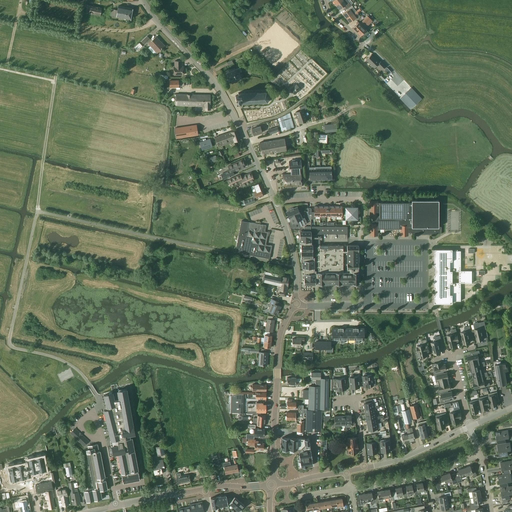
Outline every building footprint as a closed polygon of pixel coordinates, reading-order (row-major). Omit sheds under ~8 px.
[(342,0),(343,0),(336,5),(339,9),(342,7),(344,9),(350,5),(346,0),(342,0)] [(90,6),(86,5),(85,13),(89,14),(92,15),(97,15),(100,16),(100,15),(101,13),(101,8),(102,8),(91,6),(90,6)] [(116,17),(130,20),(133,9),(118,6),(116,17)] [(353,7),(343,14),(346,18),(353,13),(355,12),(356,11),(353,7)] [(353,13),(346,18),(350,23),(356,18),(357,19),(359,16),(360,15),(358,13),(361,11),(359,8),(358,10),(357,10),(356,11),(355,12),(353,13)] [(352,28),(356,32),(369,18),(367,16),(360,24),(358,22),(352,28)] [(369,18),(356,32),(360,36),(367,28),(368,28),(368,27),(368,26),(367,25),(372,20),(369,18)] [(144,45),(150,39),(147,36),(141,41),(144,45)] [(157,53),(164,46),(156,37),(148,44),(157,53)] [(366,60),(374,68),(377,65),(382,70),(386,67),(380,61),(379,63),(371,54),(366,60)] [(314,85),(326,72),(312,59),(300,72),(307,79),(314,85)] [(181,61),(174,61),(175,67),(173,67),(173,75),(183,75),(183,67),(181,67),(181,61)] [(240,68),(237,69),(237,68),(227,73),(232,83),(241,79),(239,73),(242,72),(240,68)] [(295,94),(300,89),(296,85),(291,90),(295,94)] [(400,98),(410,109),(422,99),(411,87),(400,98)] [(235,96),(235,97),(236,102),(239,101),(239,104),(266,102),(269,99),(269,95),(266,92),(238,94),(239,96),(236,96),(235,96)] [(175,106),(193,106),(193,101),(197,101),(197,98),(193,98),(193,94),(176,94),(175,106)] [(193,101),(193,106),(204,106),(204,109),(210,110),(210,95),(193,94),(193,98),(197,98),(197,101),(193,101)] [(306,105),(300,107),(301,110),(296,112),(299,123),(307,121),(303,110),(307,109),(306,105)] [(281,131),(294,128),(291,118),(279,122),(281,131)] [(265,128),(263,124),(259,126),(252,129),(254,135),(262,133),(261,129),(265,128)] [(175,128),(176,138),(198,135),(196,125),(175,128)] [(218,147),(240,140),(237,130),(230,132),(215,137),(218,147)] [(286,150),(285,146),(292,144),(291,137),(284,138),(266,141),(268,154),(286,150)] [(210,139),(203,141),(199,143),(202,151),(213,147),(210,139)] [(268,154),(266,141),(259,143),(261,155),(268,154)] [(215,155),(209,158),(211,163),(218,161),(215,155)] [(221,174),(223,179),(223,180),(234,175),(233,172),(245,166),(242,159),(228,166),(230,170),(222,173),(221,174)] [(297,168),(297,171),(299,171),(299,167),(300,167),(300,162),(287,163),(287,168),(297,168)] [(227,180),(229,184),(230,187),(239,183),(241,186),(254,180),(251,173),(241,177),(240,174),(227,180)] [(302,186),(301,173),(283,175),(283,188),(302,186)] [(254,192),(251,193),(253,198),(254,198),(256,198),(263,195),(264,195),(262,191),(261,190),(258,183),(253,186),(255,191),(254,192)] [(417,200),(411,200),(411,202),(379,202),(379,203),(378,203),(378,201),(370,201),(370,218),(372,218),(372,223),(370,223),(370,234),(378,234),(378,229),(383,229),(400,229),(400,233),(400,234),(408,234),(408,233),(410,233),(411,233),(411,234),(441,234),(441,227),(438,227),(438,200),(433,200),(433,196),(417,196),(417,200)] [(320,216),(320,206),(314,206),(314,212),(311,212),(311,215),(311,219),(314,219),(314,216),(319,216),(320,216)] [(345,214),(345,208),(342,208),(342,206),(336,206),(336,216),(342,216),(342,214),(345,214)] [(286,212),(289,218),(302,212),(301,210),(299,211),(297,207),(293,209),(293,208),(289,209),(290,210),(286,212)] [(346,208),(346,219),(357,219),(357,208),(346,208)] [(302,212),(289,218),(290,221),(291,220),(292,223),(298,220),(301,226),(307,224),(302,212)] [(260,224),(248,222),(241,221),(235,252),(269,259),(272,246),(265,245),(267,235),(268,232),(265,232),(266,225),(260,224)] [(304,284),(307,284),(315,284),(315,283),(317,283),(318,283),(318,284),(358,284),(358,272),(358,270),(358,268),(358,245),(347,245),(347,273),(348,273),(348,274),(343,274),(343,245),(318,245),(318,273),(315,273),(315,271),(314,271),(314,258),(312,258),(312,244),(311,244),(311,234),(344,234),(344,239),(347,239),(347,234),(347,227),(311,227),(311,231),(299,231),(299,242),(301,242),(301,264),(303,264),(303,268),(304,268),(304,271),(303,271),(304,271),(304,284)] [(455,251),(453,251),(453,249),(438,249),(437,249),(434,249),(434,266),(435,266),(435,270),(435,274),(434,274),(434,287),(435,287),(435,288),(435,292),(435,294),(434,294),(434,303),(441,303),(443,303),(453,303),(453,301),(461,301),(461,283),(472,283),(472,282),(472,276),(472,272),(472,271),(461,271),(461,269),(461,265),(461,251),(458,251),(458,250),(455,250),(455,251)] [(263,281),(279,285),(281,275),(265,271),(263,281)] [(281,275),(279,285),(278,290),(287,291),(288,276),(281,275)] [(277,315),(280,306),(277,305),(278,302),(271,299),(268,305),(271,306),(268,311),(277,315)] [(267,319),(265,330),(272,332),(274,320),(267,319)] [(487,332),(484,322),(478,323),(478,322),(474,323),(473,325),(475,329),(474,329),(477,341),(484,339),(482,333),(487,332)] [(472,336),(470,326),(464,327),(465,332),(461,333),(464,344),(470,343),(469,337),(472,336)] [(348,328),(340,328),(340,339),(340,343),(348,343),(348,339),(348,328)] [(447,336),(450,347),(456,346),(456,342),(459,342),(456,331),(451,333),(452,335),(447,336)] [(440,336),(435,337),(436,342),(431,343),(434,354),(441,353),(439,347),(442,346),(440,336)] [(304,338),(296,337),(296,338),(292,338),(292,346),(300,346),(301,341),(304,341),(304,338)] [(418,347),(417,347),(418,352),(419,352),(420,358),(427,356),(426,353),(429,352),(429,349),(426,339),(421,340),(422,345),(418,346),(418,347)] [(478,356),(480,355),(479,350),(470,353),(471,356),(467,356),(468,362),(469,362),(481,359),(479,359),(478,356)] [(268,353),(266,353),(259,352),(258,365),(267,366),(267,361),(268,353)] [(432,364),(434,373),(446,370),(445,364),(442,365),(441,362),(432,364)] [(495,365),(499,385),(507,384),(505,371),(508,371),(507,363),(495,365)] [(483,370),(483,366),(485,366),(485,364),(470,367),(471,372),(483,370)] [(446,370),(434,373),(436,381),(448,378),(447,373),(444,373),(443,371),(446,370)] [(471,372),(473,378),(487,374),(487,372),(484,373),(483,370),(471,372)] [(320,378),(320,373),(311,372),(311,379),(316,380),(316,386),(309,386),(309,390),(303,390),(303,399),(309,399),(308,409),(328,410),(329,378),(320,378)] [(363,376),(362,376),(363,387),(376,386),(375,379),(372,380),(371,375),(367,375),(367,374),(366,374),(365,374),(364,374),(363,375),(363,376)] [(473,383),(484,380),(483,380),(482,377),(487,376),(487,374),(473,378),(474,383),(473,383)] [(349,378),(350,389),(359,388),(358,377),(354,377),(354,376),(353,375),(352,375),(351,376),(350,376),(350,377),(349,378)] [(331,379),(331,390),(337,389),(337,390),(346,389),(345,378),(336,379),(331,379)] [(448,378),(436,381),(437,385),(435,385),(435,387),(439,386),(450,383),(449,383),(448,378)] [(451,389),(450,383),(439,386),(440,389),(438,390),(439,395),(441,394),(452,392),(448,392),(447,390),(451,389)] [(108,409),(104,410),(109,430),(110,435),(112,440),(113,446),(112,446),(112,447),(112,448),(113,450),(113,454),(118,453),(118,454),(121,474),(122,474),(122,476),(123,483),(140,480),(138,472),(138,471),(132,438),(130,438),(129,435),(135,434),(134,433),(132,433),(132,431),(134,430),(133,426),(131,426),(131,423),(132,423),(131,418),(130,419),(129,416),(131,416),(130,411),(128,411),(128,408),(130,408),(128,402),(128,401),(126,389),(121,390),(118,391),(118,392),(118,393),(112,394),(112,393),(104,395),(107,407),(108,407),(108,409)] [(231,396),(231,412),(243,413),(243,392),(236,392),(235,397),(231,396)] [(452,392),(441,394),(442,398),(440,398),(441,403),(450,401),(449,398),(453,397),(452,392)] [(497,392),(488,394),(491,407),(497,405),(496,402),(499,401),(497,392)] [(488,396),(479,398),(482,410),(488,409),(487,405),(490,405),(488,396)] [(298,410),(303,410),(303,405),(298,405),(298,404),(295,404),(296,402),(292,402),(292,399),(287,399),(287,402),(287,408),(295,408),(295,410),(298,410)] [(363,404),(364,409),(375,407),(375,406),(375,402),(372,402),(372,399),(365,400),(365,403),(363,404)] [(478,399),(470,401),(473,414),(478,413),(477,409),(480,409),(478,399)] [(256,413),(256,412),(257,412),(265,412),(266,403),(248,402),(248,413),(256,413)] [(413,419),(420,417),(417,404),(409,406),(413,419)] [(365,415),(375,413),(374,409),(379,408),(378,405),(375,406),(375,407),(364,409),(365,415)] [(459,407),(454,408),(455,412),(450,413),(453,424),(459,423),(459,419),(462,419),(459,407)] [(321,410),(306,409),(305,431),(314,431),(321,431),(321,410)] [(412,422),(409,409),(401,411),(404,424),(412,422)] [(298,413),(295,413),(295,412),(286,412),(286,420),(295,420),(295,417),(299,417),(303,417),(303,413),(304,413),(304,410),(303,410),(298,410),(298,413)] [(257,415),(257,412),(256,412),(256,413),(248,413),(246,413),(246,420),(253,420),(257,421),(257,415)] [(436,415),(439,429),(446,428),(444,422),(447,421),(446,413),(436,415)] [(351,415),(345,416),(346,427),(347,427),(351,427),(351,424),(354,424),(354,417),(351,417),(351,415)] [(340,427),(340,425),(340,416),(334,416),(334,418),(331,418),(332,425),(335,425),(335,428),(340,427)] [(417,426),(421,438),(428,436),(427,433),(428,432),(427,428),(426,428),(425,426),(428,425),(427,420),(417,423),(418,426),(417,426)] [(379,429),(378,423),(367,425),(368,431),(370,430),(371,433),(377,432),(377,429),(379,429)] [(406,429),(407,434),(409,441),(415,440),(413,432),(412,427),(406,429)] [(70,433),(84,446),(88,441),(81,435),(82,434),(80,433),(75,428),(72,431),(70,433)] [(246,434),(246,438),(254,439),(254,436),(264,437),(264,429),(254,428),(254,434),(246,434)] [(497,444),(505,443),(504,438),(509,437),(508,430),(495,432),(497,439),(497,444)] [(357,437),(347,438),(348,454),(349,453),(349,454),(350,454),(353,454),(354,453),(358,453),(357,437)] [(313,465),(309,438),(306,439),(306,438),(306,439),(305,439),(305,438),(297,438),(282,438),(282,443),(281,443),(280,448),(281,448),(281,450),(296,450),(296,449),(299,449),(300,452),(299,452),(301,467),(302,467),(307,467),(307,466),(313,465)] [(254,449),(255,449),(256,450),(257,450),(258,449),(263,450),(263,443),(258,443),(258,441),(255,441),(255,440),(248,439),(248,445),(254,446),(254,449)] [(379,440),(381,453),(390,452),(389,440),(386,441),(385,440),(379,440)] [(376,442),(366,443),(368,454),(377,453),(376,442)] [(510,442),(505,443),(497,444),(499,452),(500,457),(508,455),(507,450),(511,450),(510,442)] [(85,490),(84,491),(86,502),(91,501),(91,499),(93,499),(94,500),(98,499),(98,498),(102,497),(100,490),(107,489),(105,480),(104,480),(103,477),(105,477),(103,469),(102,469),(101,466),(103,466),(102,461),(100,462),(100,459),(101,458),(100,458),(99,455),(101,455),(100,450),(98,451),(96,444),(88,446),(88,449),(86,449),(86,452),(87,453),(89,453),(95,487),(96,486),(96,488),(85,490)] [(23,463),(6,467),(10,485),(32,480),(32,477),(50,474),(46,453),(27,457),(28,465),(24,466),(23,463)] [(162,474),(161,467),(164,467),(162,459),(156,461),(157,465),(153,466),(155,475),(162,474)] [(503,474),(511,473),(510,468),(511,467),(511,460),(501,462),(502,470),(503,474)] [(232,472),(230,465),(230,461),(222,463),(223,467),(224,467),(225,474),(232,472)] [(284,470),(288,463),(283,461),(280,468),(284,470)] [(470,466),(463,468),(466,475),(472,473),(473,477),(476,476),(473,467),(470,468),(470,466)] [(459,472),(454,474),(457,483),(462,481),(461,477),(466,475),(463,468),(458,470),(459,472)] [(181,476),(180,473),(175,474),(178,484),(190,481),(189,475),(181,476)] [(443,475),(445,482),(451,480),(453,484),(457,483),(454,474),(450,475),(449,473),(443,475)] [(498,475),(500,488),(508,486),(507,481),(511,480),(511,473),(503,474),(498,475)] [(440,484),(445,482),(443,475),(437,477),(438,479),(434,481),(437,490),(442,488),(440,484)] [(45,491),(47,504),(44,504),(43,505),(43,506),(43,507),(43,508),(44,508),(45,508),(48,508),(48,509),(55,508),(53,498),(54,497),(53,490),(51,482),(38,484),(36,485),(35,485),(37,493),(45,491)] [(70,494),(71,494),(73,504),(78,503),(77,496),(78,496),(77,488),(75,489),(73,482),(68,483),(70,494)] [(416,484),(417,487),(414,488),(415,495),(421,494),(420,491),(424,490),(422,483),(416,484)] [(405,486),(406,488),(403,489),(405,498),(410,496),(410,494),(413,494),(412,485),(405,486)] [(511,485),(508,486),(500,488),(502,500),(507,499),(510,499),(509,494),(511,493),(511,485)] [(400,499),(399,495),(403,495),(401,487),(395,488),(395,492),(393,492),(394,500),(400,499)] [(472,497),(481,496),(479,490),(476,490),(476,488),(467,489),(467,492),(471,492),(472,497)] [(63,506),(68,505),(66,496),(67,496),(66,489),(57,491),(58,498),(61,497),(63,506)] [(389,500),(391,500),(394,500),(393,492),(390,493),(390,489),(383,490),(385,498),(388,497),(389,500)] [(382,502),(381,499),(385,498),(383,490),(377,492),(377,494),(374,494),(376,503),(379,502),(379,503),(382,502)] [(371,504),(374,503),(376,503),(374,494),(372,495),(372,492),(366,494),(367,501),(370,501),(371,504)] [(445,496),(439,497),(440,503),(448,502),(447,496),(451,495),(450,492),(444,493),(445,496)] [(367,501),(366,494),(359,495),(359,496),(356,496),(358,506),(364,505),(363,502),(367,501)] [(230,496),(226,496),(228,503),(229,503),(234,507),(239,501),(234,497),(233,498),(230,496)] [(482,502),(481,496),(472,497),(474,504),(470,504),(470,507),(476,506),(476,503),(482,502)] [(22,508),(22,511),(28,511),(27,501),(17,503),(18,508),(22,508)] [(239,501),(234,507),(239,511),(244,507),(243,506),(244,505),(239,501)] [(448,502),(440,503),(441,510),(443,509),(443,511),(453,510),(453,507),(449,508),(448,502)] [(10,503),(10,505),(6,505),(7,509),(2,510),(2,509),(1,507),(0,507),(0,511),(11,511),(11,508),(12,507),(12,503),(10,503)]
